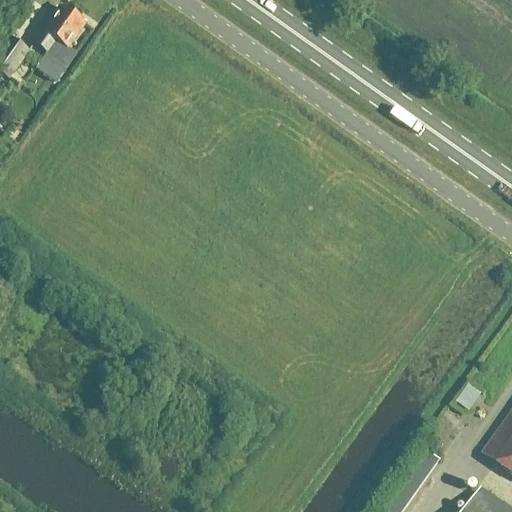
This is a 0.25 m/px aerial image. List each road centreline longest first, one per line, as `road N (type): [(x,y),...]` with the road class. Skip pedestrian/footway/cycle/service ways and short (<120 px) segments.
road 1 (unclassified): [(511,230),(184,0)]
road 2 (primary): [(511,190),(244,0)]
road 3 (unknown): [(511,382),(408,511)]
